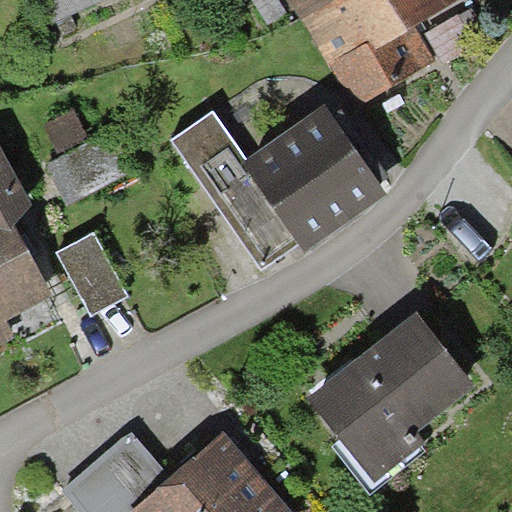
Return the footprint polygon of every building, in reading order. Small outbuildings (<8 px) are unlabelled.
[(34,0),(48,27),(103,0),(34,0)] [(466,4),(463,0),(284,0),(293,14),(297,11),(328,68),(330,67),(358,112),(436,65),(419,34),(466,4)] [(63,161),(46,169),(65,209),(142,173),(121,130),(110,104),(49,131),(63,161)] [(387,199),(324,112),(249,166),(214,117),(175,145),(261,265),(294,241),(306,258),(387,199)] [(2,147),(0,148),(0,345),(16,337),(9,323),(54,299),(19,232),(40,221),(2,147)] [(95,236),(59,255),(93,318),(129,300),(95,236)] [(475,399),(416,318),(307,398),(378,495),(443,447),(431,431),(475,399)] [(129,441),(75,486),(97,511),(100,511),(152,469),(129,441)] [(290,511),(228,441),(146,511),(290,511)]
